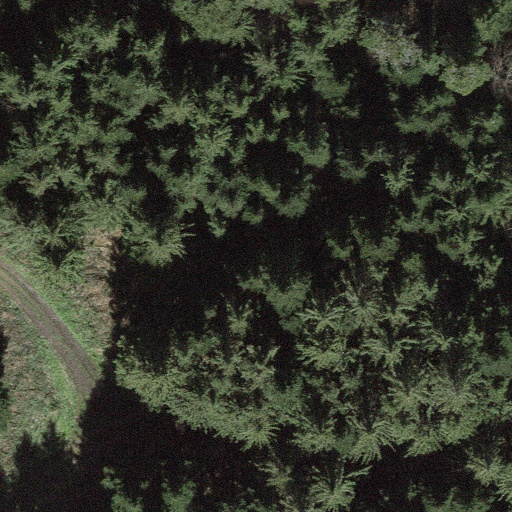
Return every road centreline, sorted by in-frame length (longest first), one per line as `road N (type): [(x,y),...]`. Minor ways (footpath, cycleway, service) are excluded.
road 1 (track): [(0,496),(116,412),(289,414),(511,377)]
road 2 (track): [(0,260),(116,412)]
